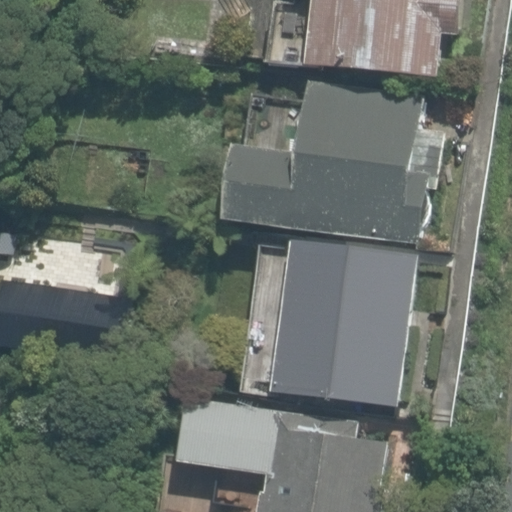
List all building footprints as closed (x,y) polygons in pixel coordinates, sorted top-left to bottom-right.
[(328,0),(323,70),(448,80),(452,36),(468,37),(471,0),(328,0)] [(242,224),(433,247),(439,192),(446,193),(453,135),(429,132),(433,98),(324,84),(316,158),(251,150),(242,224)] [(284,393),(416,407),(432,256),(299,242),(284,393)] [(112,347),(115,309),(57,304),(54,342),(112,347)] [(397,511),(401,489),(397,488),(402,446),(369,442),(371,425),(204,403),(195,466),(276,476),(274,495),(263,493),(260,511),(397,511)]
